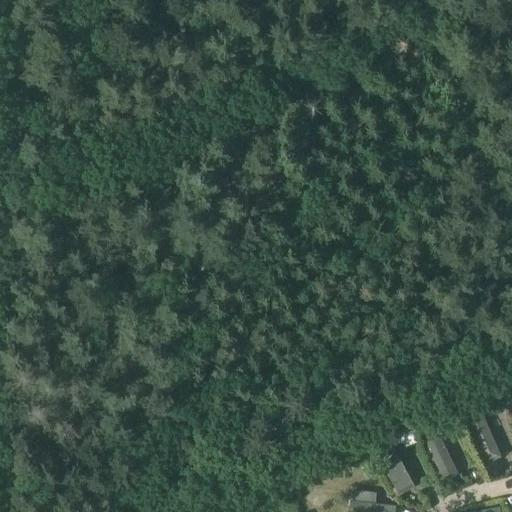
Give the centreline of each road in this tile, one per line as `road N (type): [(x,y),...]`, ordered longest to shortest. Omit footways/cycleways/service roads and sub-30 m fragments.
road 1 (track): [(0,0),(18,511)]
road 2 (track): [(511,379),(213,511)]
